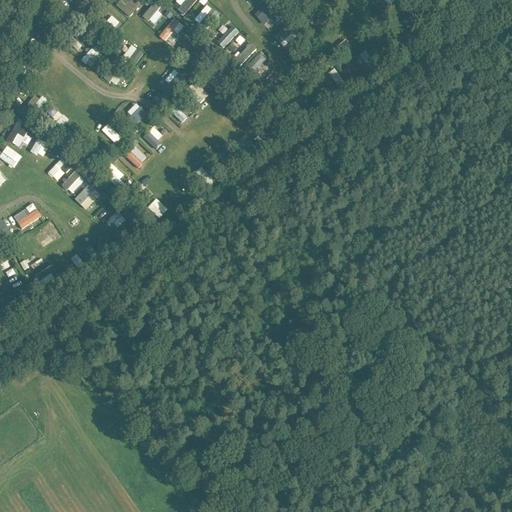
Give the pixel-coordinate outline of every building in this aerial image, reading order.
[(134,0),(122,0),(117,5),(128,16),(140,5),(134,0)] [(176,0),(175,1),(181,6),(178,9),(184,15),(197,0),(176,0)] [(142,16),(154,25),(165,11),(154,2),(142,16)] [(254,14),(263,26),(278,16),(269,3),(254,14)] [(201,24),(211,9),(204,5),(195,21),(201,24)] [(174,18),(158,37),(165,42),(174,31),(178,34),(184,27),(174,18)] [(225,46),(236,32),(227,24),(216,39),(225,46)] [(284,48),(295,37),(285,26),(274,37),(284,48)] [(67,39),(78,51),(87,43),(77,31),(67,39)] [(240,36),(235,41),(240,45),(245,40),(240,36)] [(190,39),(179,50),(183,54),(194,43),(190,39)] [(331,52),(337,59),(351,48),(345,41),(331,52)] [(250,43),(238,56),(245,62),(257,49),(250,43)] [(95,45),(81,58),(90,68),(104,54),(95,45)] [(121,59),(132,68),(144,54),(132,45),(121,59)] [(360,54),(367,65),(373,61),(366,50),(360,54)] [(242,67),(248,74),(266,61),(261,53),(242,67)] [(104,78),(115,86),(122,78),(111,69),(104,78)] [(334,69),(329,73),(341,91),(347,86),(334,69)] [(199,105),(208,96),(195,82),(186,91),(199,105)] [(134,125),(143,111),(133,104),(123,118),(134,125)] [(176,106),(171,112),(182,122),(187,116),(176,106)] [(60,130),(67,119),(57,112),(49,123),(60,130)] [(107,124),(101,131),(116,144),(122,137),(107,124)] [(7,142),(21,147),(28,131),(13,125),(7,142)] [(157,140),(162,136),(153,127),(142,138),(156,150),(161,144),(157,140)] [(247,135),(236,142),(243,153),(254,146),(247,135)] [(38,139),(30,152),(37,156),(45,142),(38,139)] [(8,146),(0,155),(0,157),(13,169),(22,157),(8,146)] [(138,168),(147,158),(135,146),(125,157),(138,168)] [(52,177),(66,164),(62,159),(48,172),(52,177)] [(203,164),(195,173),(211,189),(220,180),(203,164)] [(120,180),(124,175),(112,165),(103,174),(118,189),(124,183),(120,180)] [(72,194),(85,180),(75,171),(62,185),(72,194)] [(85,210),(100,195),(90,184),(74,199),(85,210)] [(159,219),(168,209),(156,198),(148,208),(159,219)] [(37,209),(30,214),(25,208),(13,217),(23,230),(42,216),(37,209)] [(118,211),(105,221),(109,227),(113,223),(117,228),(126,221),(118,211)] [(0,241),(2,245),(14,237),(2,220),(0,221),(0,241)] [(50,228),(36,237),(43,247),(57,238),(50,228)] [(22,264),(37,284),(52,272),(44,262),(43,263),(36,254),(22,264)] [(78,270),(83,267),(77,255),(72,258),(78,270)] [(41,288),(55,280),(52,275),(38,283),(41,288)]
